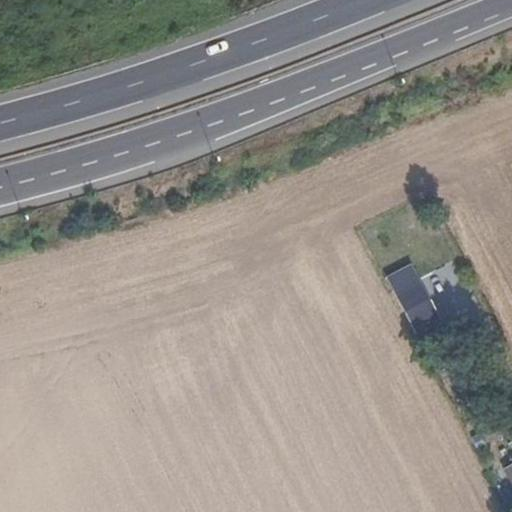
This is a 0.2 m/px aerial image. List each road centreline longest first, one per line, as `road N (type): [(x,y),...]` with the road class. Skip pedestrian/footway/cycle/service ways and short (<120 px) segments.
road 1 (trunk): [(0,187),(139,148),(509,0)]
road 2 (trunk): [(0,124),(365,0)]
